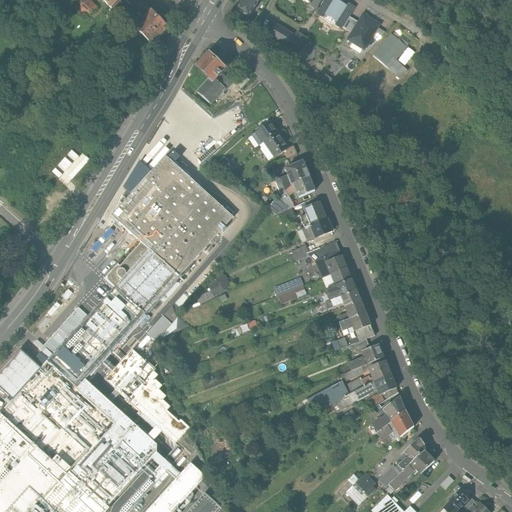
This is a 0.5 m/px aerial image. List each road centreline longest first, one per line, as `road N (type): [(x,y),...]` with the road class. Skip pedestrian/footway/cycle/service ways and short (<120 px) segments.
road 1 (residential): [(202,18),(236,42),(288,108),(433,435),(511,497)]
road 2 (primary): [(0,337),(202,18)]
road 3 (residential): [(365,0),(434,43),(443,79),(417,104)]
road 4 (track): [(401,375),(485,339),(511,306)]
